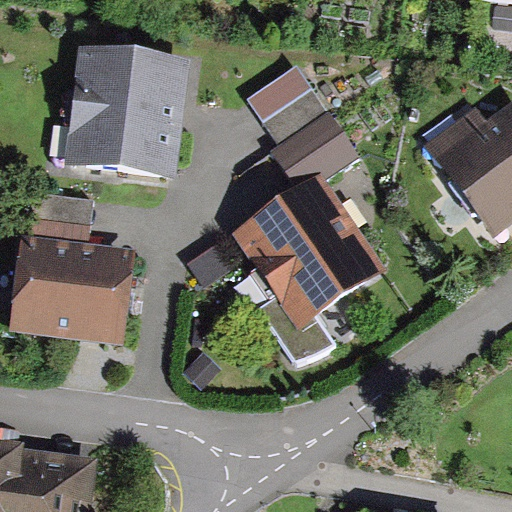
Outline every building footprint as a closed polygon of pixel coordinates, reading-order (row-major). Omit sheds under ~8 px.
[(61,168),(173,183),(188,66),(76,51),(61,168)] [(281,145),(328,114),(298,69),(251,100),(281,145)] [(426,144),(494,238),(511,224),(511,103),(486,122),(476,108),(426,144)] [(318,316),(385,272),(324,181),(357,160),(328,114),(272,152),(297,190),(233,233),(248,255),(277,299),(262,309),(294,361),(335,342),(318,316)] [(8,327),(121,344),(135,251),(87,244),(94,202),(29,193),(8,327)] [(201,286),(248,255),(233,233),(186,263),(201,286)] [(202,354),(185,372),(203,389),(220,370),(202,354)] [(78,511),(85,456),(0,445),(0,511),(78,511)]
